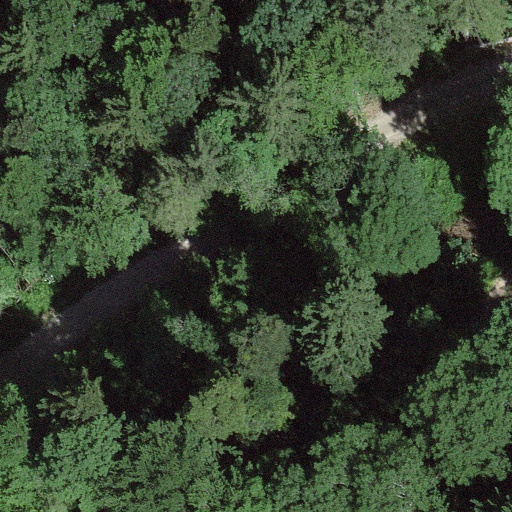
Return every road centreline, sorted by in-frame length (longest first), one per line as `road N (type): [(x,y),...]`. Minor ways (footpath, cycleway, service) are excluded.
road 1 (track): [(0,374),(250,213),(413,91),(511,55)]
road 2 (track): [(511,302),(376,480),(365,511)]
